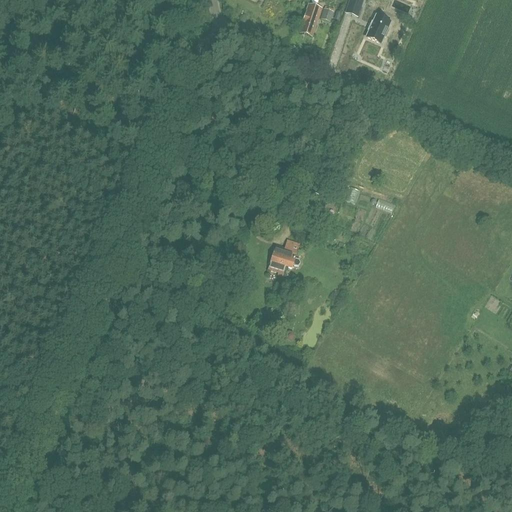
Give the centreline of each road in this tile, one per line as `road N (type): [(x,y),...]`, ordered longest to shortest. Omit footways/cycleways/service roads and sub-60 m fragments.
road 1 (unclassified): [(0,504),(143,152),(198,37),(217,24)]
road 2 (tertiary): [(511,163),(217,24)]
